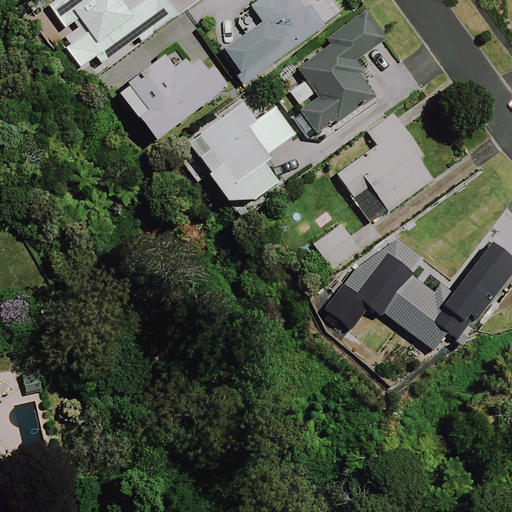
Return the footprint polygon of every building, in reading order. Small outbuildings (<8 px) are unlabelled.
[(146,0),(131,11),(122,0),(56,0),(49,6),(66,30),(80,20),(90,33),(66,50),(81,70),(96,59),(101,66),(138,40),(141,44),(179,17),(167,0),(146,0)] [(234,22),(245,37),(223,52),(246,85),(326,30),(310,7),(304,0),(265,0),(253,8),(234,22)] [(317,98),(298,111),(320,143),(409,82),(383,44),(387,42),(367,12),(326,40),(332,47),(298,70),(306,82),(317,98)] [(174,71),(165,59),(119,93),(156,142),(228,88),(213,68),(204,75),(191,58),(174,71)] [(186,143),(226,203),(247,205),(278,185),(261,159),(296,136),(277,107),(255,122),(243,105),(186,143)] [(424,157),(395,115),(368,134),(377,148),(336,176),(370,224),(432,181),(418,161),(424,157)] [(358,247),(342,225),(313,246),(329,267),(358,247)] [(466,260),(458,249),(378,311),(404,344),(487,279),(470,257),(466,260)] [(375,299),(353,270),(322,294),(344,323),(375,299)]
